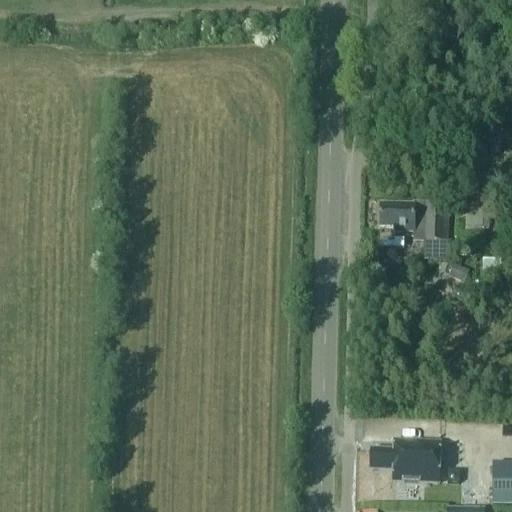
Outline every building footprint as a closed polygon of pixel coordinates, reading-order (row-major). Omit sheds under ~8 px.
[(446,245),(447,205),(414,204),(413,207),(381,206),(380,230),(390,230),(390,234),(413,234),(423,234),(423,243),(413,243),(413,244),(423,244),(445,245),(446,245)] [(469,208),(468,234),(490,235),(491,209),(485,209),(469,208)] [(372,453),(371,472),(372,472),(372,471),(372,472),(394,472),(394,482),(410,482),(438,483),(439,483),(441,442),(431,442),(411,441),(395,441),(395,442),(399,442),(399,452),(372,451),(372,453)] [(444,486),(465,487),(466,458),(445,457),(444,486)] [(511,467),(493,467),(492,507),(511,507),(511,467)]
